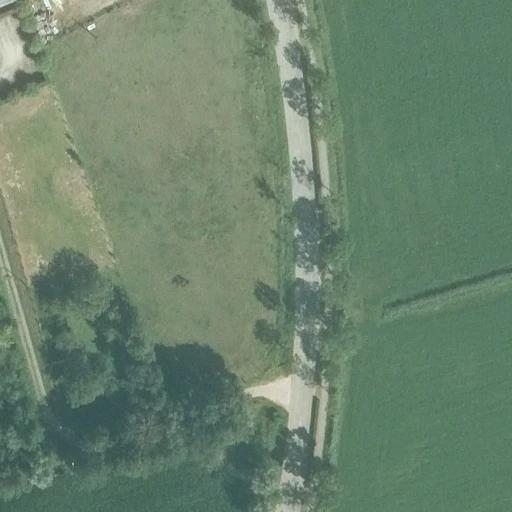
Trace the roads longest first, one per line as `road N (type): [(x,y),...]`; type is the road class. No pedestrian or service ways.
road 1 (tertiary): [(288,511),(306,361),(304,193),(277,0)]
road 2 (track): [(0,247),(51,430),(77,439),(304,379)]
